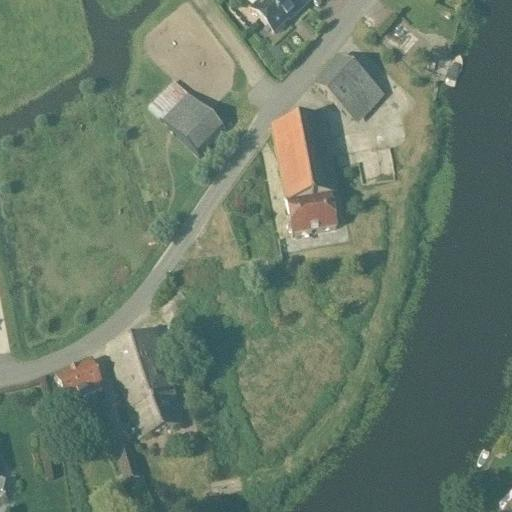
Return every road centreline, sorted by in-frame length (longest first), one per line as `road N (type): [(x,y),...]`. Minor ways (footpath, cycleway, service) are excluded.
road 1 (unclassified): [(0,376),(51,367),(104,336),(156,279),(242,153),(363,0)]
road 2 (track): [(196,0),(278,108)]
